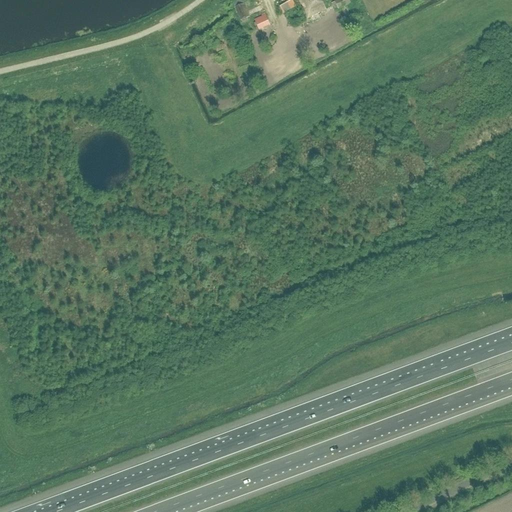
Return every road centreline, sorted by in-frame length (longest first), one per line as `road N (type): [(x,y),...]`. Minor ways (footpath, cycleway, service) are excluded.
road 1 (motorway): [(511,341),(55,511)]
road 2 (motorway): [(159,511),(511,381)]
road 3 (unclassified): [(201,0),(131,38),(0,71)]
